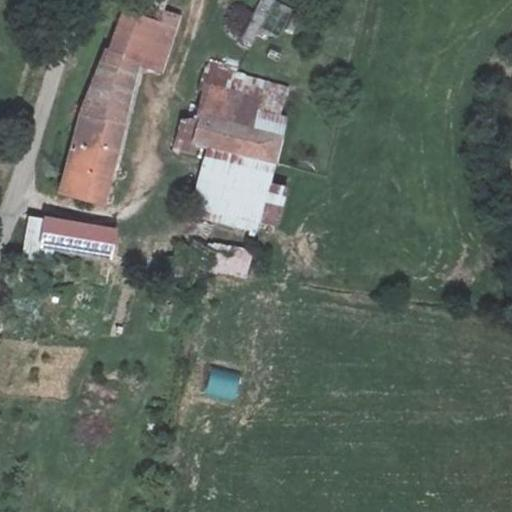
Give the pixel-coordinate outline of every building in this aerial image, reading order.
[(284,34),(293,9),(276,3),(277,0),(259,0),(252,23),(284,34)] [(120,46),(67,200),(103,210),(150,67),(170,74),(178,46),(159,39),(152,57),(120,46)] [(191,156),(258,177),(268,149),(251,141),(257,122),(207,107),(191,156)] [(42,245),(108,274),(117,248),(35,213),(17,249),(37,257),(42,245)] [(208,243),(203,271),(247,280),(252,252),(208,243)] [(204,394),(234,402),(241,375),(211,367),(204,394)]
